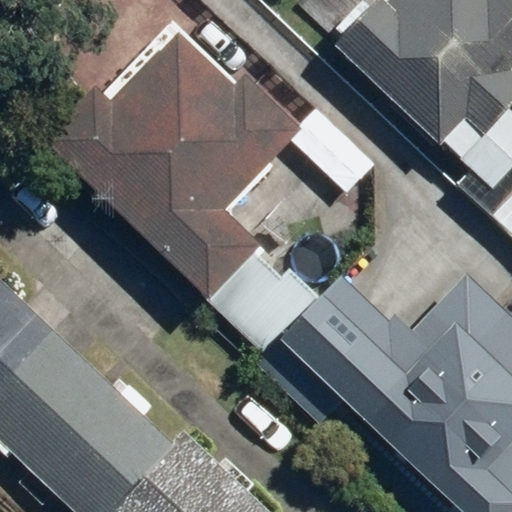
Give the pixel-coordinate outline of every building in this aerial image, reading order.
[(511,0),(390,0),(349,42),(476,168),(464,180),(511,227),(511,0)] [(108,81),(55,142),(227,292),(276,235),(241,204),(315,119),(256,67),(247,77),(194,30),(132,102),(108,81)] [(319,298),(282,259),(228,310),(265,349),(319,298)] [(112,511),(182,439),(0,267),(0,430),(86,511),(112,511)] [(414,339),(350,278),(296,334),(480,511),(511,511),(511,324),(469,282),(414,339)] [(288,511),(195,424),(182,439),(112,511),(288,511)]
